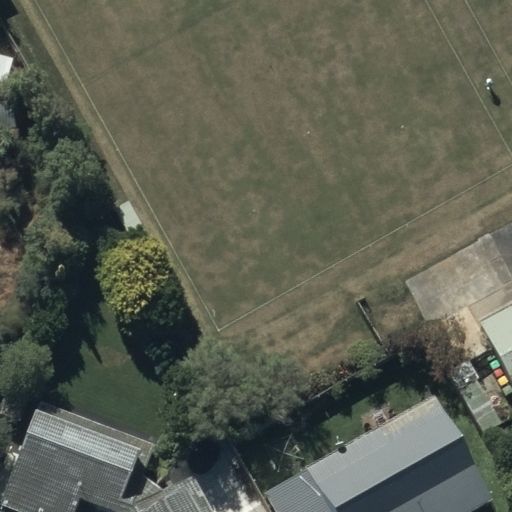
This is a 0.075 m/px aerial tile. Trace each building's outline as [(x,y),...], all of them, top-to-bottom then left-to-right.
[(401,279),(402,280),(429,328),(511,282),(511,268),(490,229),(401,279)] [(511,308),(481,325),(511,383),(511,308)] [(428,406),(271,492),(282,511),(467,511),(482,504),(428,406)] [(117,509),(130,472),(138,448),(28,411),(0,495),(0,509),(8,511),(72,511),(78,495),(117,509)] [(148,503),(130,472),(117,509),(119,511),(197,511),(182,484),(148,503)]
